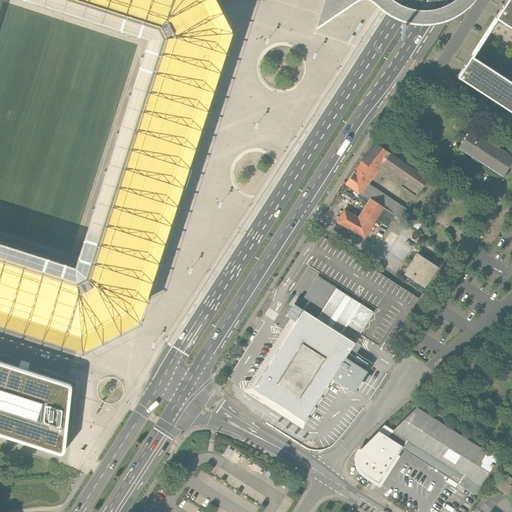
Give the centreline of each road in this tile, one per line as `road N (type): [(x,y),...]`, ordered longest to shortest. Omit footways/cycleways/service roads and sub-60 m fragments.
road 1 (primary): [(406,0),(162,383)]
road 2 (primary): [(202,360),(440,0)]
road 3 (primary): [(162,383),(79,511)]
road 4 (primary): [(109,511),(181,394)]
road 5 (unclassified): [(325,474),(375,411),(413,382)]
